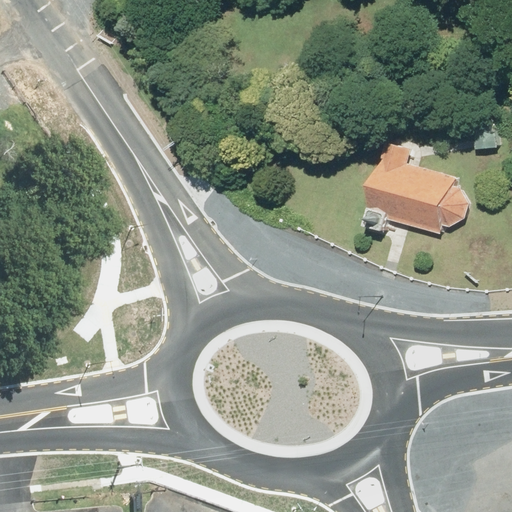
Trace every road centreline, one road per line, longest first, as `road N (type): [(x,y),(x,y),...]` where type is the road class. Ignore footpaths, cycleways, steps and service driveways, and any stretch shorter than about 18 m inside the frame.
road 1 (unclassified): [(124,141),(238,272),(287,300)]
road 2 (unclassified): [(184,350),(183,284),(124,141)]
road 3 (secondary): [(210,445),(0,431)]
road 4 (secondary): [(0,421),(176,366)]
road 5 (unclassified): [(124,141),(30,0)]
road 6 (secondary): [(345,321),(511,340)]
road 7 (secondary): [(511,367),(438,379),(391,414)]
road 8 (secondary): [(391,414),(381,443),(364,459),(324,474),(294,473)]
road 9 (secondary): [(184,350),(201,322),(232,305),(287,300)]
